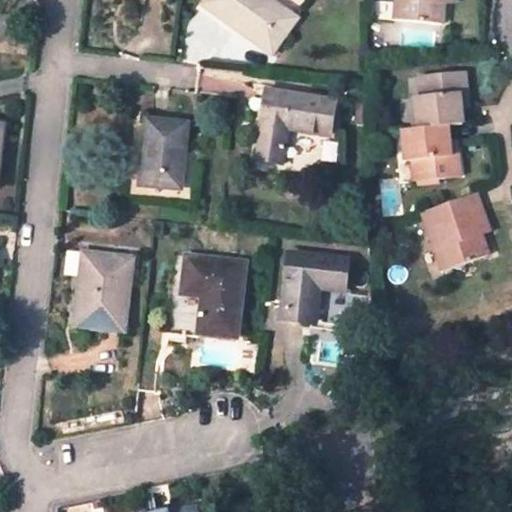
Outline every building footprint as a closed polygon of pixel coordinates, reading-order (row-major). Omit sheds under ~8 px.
[(272,56),(298,20),(270,0),(206,0),(201,7),(232,29),(237,24),(263,41),(259,46),(272,56)] [(396,0),(395,21),(442,26),(444,5),(444,0),(396,0)] [(232,29),(259,46),(263,41),(237,24),(232,29)] [(383,54),(382,47),(368,47),(368,55),(383,54)] [(383,84),(383,64),(373,64),(373,84),(383,84)] [(461,110),(459,94),(467,94),(467,93),(465,72),(420,77),(421,97),(414,98),(415,130),(447,127),(463,125),(461,110)] [(330,135),(334,104),(264,92),(259,128),(262,129),(257,162),(281,166),(286,129),(330,135)] [(459,94),(461,110),(469,110),(467,94),(459,94)] [(180,189),(187,125),(147,121),(141,186),(180,189)] [(412,163),(413,183),(459,178),(457,156),(450,157),(448,142),(447,127),(415,130),(402,132),(405,163),(412,163)] [(450,157),(457,156),(455,141),(448,142),(450,157)] [(412,163),(405,163),(399,164),(402,184),(413,183),(412,163)] [(442,272),(490,255),(484,236),(481,227),(486,225),(475,194),(421,213),(442,272)] [(490,234),(486,225),(481,227),(484,236),(490,234)] [(85,254),(81,279),(86,279),(90,255),(85,254)] [(124,332),(132,260),(90,255),(86,279),(81,279),(74,326),(124,332)] [(342,290),(345,262),(288,256),(283,321),(315,324),(319,288),(342,290)] [(199,335),(236,340),(244,265),(186,258),(182,296),(202,299),(199,335)] [(130,498),(118,499),(120,511),(131,511),(132,511),(130,498)] [(120,511),(118,499),(103,503),(104,511),(120,511)]
